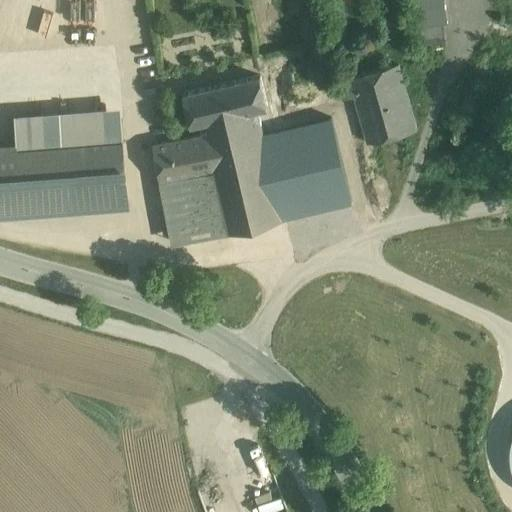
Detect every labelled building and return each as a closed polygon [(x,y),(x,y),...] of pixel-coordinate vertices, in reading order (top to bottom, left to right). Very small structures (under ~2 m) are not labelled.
[(414,0),(418,24),(441,21),(446,20),(443,0),(414,0)] [(441,21),(418,24),(421,45),(444,42),(441,21)] [(399,63),(339,78),(344,99),(355,96),(368,141),(417,128),(399,63)] [(260,74),(185,92),(192,123),(201,121),(204,133),(261,121),(258,108),(267,106),(260,74)] [(122,107),(12,113),(14,144),(124,138),(122,107)] [(261,121),(204,133),(212,169),(227,231),(227,232),(284,218),(273,171),(340,155),(330,116),(263,132),(261,121)] [(204,133),(154,143),(161,180),(212,169),(204,133)] [(124,138),(14,144),(14,148),(18,208),(126,200),(126,201),(127,201),(124,138)] [(14,148),(0,148),(0,209),(18,208),(14,148)] [(212,169),(161,180),(173,242),(227,231),(212,169)]
